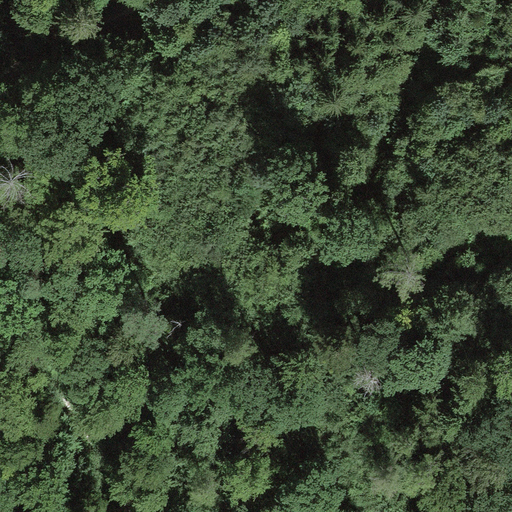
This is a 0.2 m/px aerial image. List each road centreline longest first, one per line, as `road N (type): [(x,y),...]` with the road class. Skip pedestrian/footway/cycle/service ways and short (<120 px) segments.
road 1 (track): [(134,511),(0,293)]
road 2 (track): [(0,79),(146,0)]
